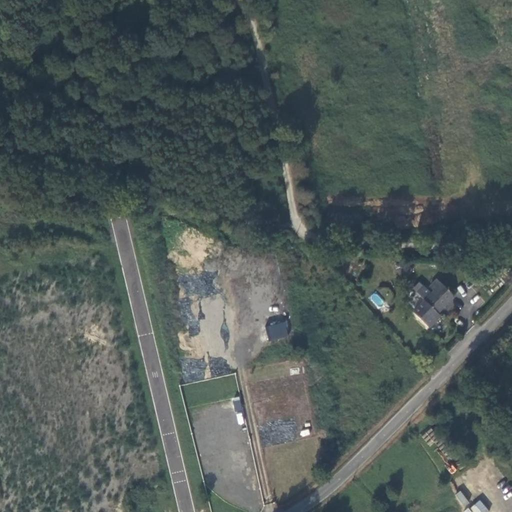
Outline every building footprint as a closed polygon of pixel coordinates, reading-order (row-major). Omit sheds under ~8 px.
[(413,270),(410,264),(397,270),(400,276),(413,270)] [(422,285),(416,291),(425,300),(413,312),(429,327),(440,315),(438,313),(454,296),(437,279),(430,286),(434,291),(431,294),(422,285)] [(412,288),(416,291),(422,285),(419,282),(412,288)] [(375,293),(369,298),(378,307),(384,302),(375,293)] [(269,340),(289,337),(286,322),(266,325),(269,340)] [(461,490),(455,494),(463,507),(469,503),(461,490)] [(470,508),(473,511),(487,511),(489,511),(480,500),(470,508)]
